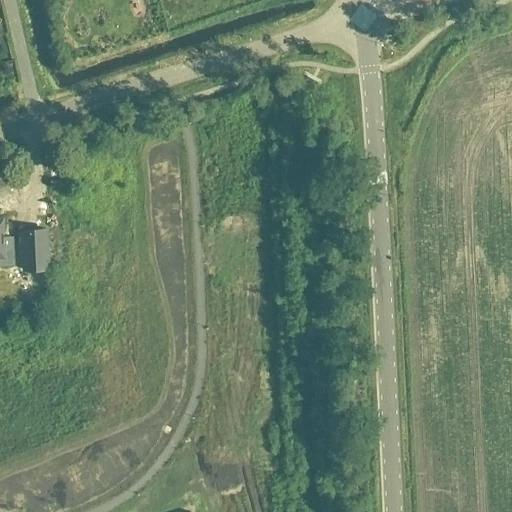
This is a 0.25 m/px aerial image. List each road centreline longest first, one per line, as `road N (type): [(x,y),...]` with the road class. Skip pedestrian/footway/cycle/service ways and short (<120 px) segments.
road 1 (unclassified): [(393,511),(363,17)]
road 2 (residential): [(35,121),(226,60)]
road 3 (unclassified): [(226,60),(363,17)]
road 4 (residential): [(35,121),(9,0)]
